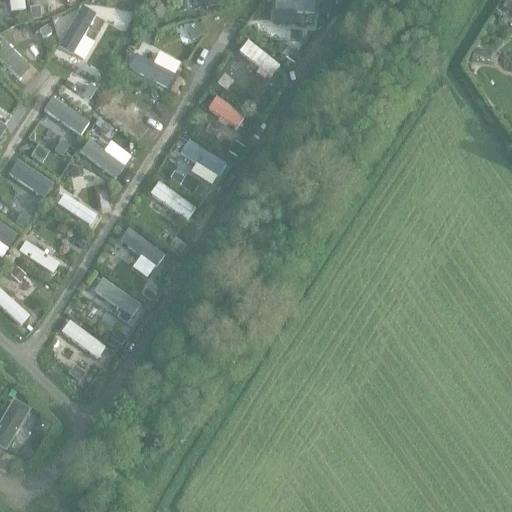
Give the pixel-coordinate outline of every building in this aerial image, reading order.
[(25,0),(9,0),(10,11),(26,9),(25,0)] [(164,0),(149,0),(151,14),(166,13),(164,0)] [(214,0),(203,2),(205,11),(217,8),(214,0)] [(275,0),(274,11),(317,13),(317,0),(275,0)] [(511,0),(507,0),(502,9),(511,15),(511,0)] [(96,41),(86,36),(98,12),(82,4),(60,47),(86,60),(96,41)] [(41,9),(31,10),(32,22),(42,21),(41,9)] [(195,27),(187,31),(192,42),(200,38),(195,27)] [(47,28),(39,32),(43,40),(51,36),(47,28)] [(0,38),(0,60),(21,80),(33,67),(1,38),(0,38)] [(239,53),(270,78),(280,65),(250,40),(239,53)] [(285,48),(278,55),(288,63),(294,56),(285,48)] [(474,51),(472,65),(486,67),(488,53),(474,51)] [(136,55),(129,72),(171,88),(182,61),(159,53),(155,62),(136,55)] [(89,87),(82,97),(89,102),(96,92),(89,87)] [(0,103),(6,110),(17,101),(8,90),(0,95),(0,103)] [(246,95),(240,103),(249,110),(255,102),(246,95)] [(217,97),(209,110),(240,128),(248,115),(217,97)] [(142,139),(152,127),(120,100),(110,112),(142,139)] [(78,134),(86,124),(56,102),(48,113),(78,134)] [(211,119),(204,130),(223,142),(230,131),(211,119)] [(106,124),(101,131),(107,136),(112,129),(106,124)] [(191,140),(176,162),(211,186),(226,164),(191,140)] [(62,143),(55,153),(62,158),(69,148),(62,143)] [(89,144),(84,157),(127,175),(133,162),(89,144)] [(233,145),(227,154),(237,161),(243,151),(233,145)] [(10,175),(46,198),(55,184),(19,161),(10,175)] [(82,169),(72,171),(74,179),(83,177),(82,169)] [(190,219),(198,206),(158,183),(151,196),(190,219)] [(198,188),(193,196),(204,203),(209,195),(198,188)] [(94,228),(101,218),(66,192),(59,203),(94,228)] [(23,215),(16,225),(24,231),(31,221),(23,215)] [(0,255),(3,258),(19,234),(0,221),(0,255)] [(128,229),(118,244),(160,272),(170,256),(128,229)] [(175,241),(170,248),(181,255),(186,248),(175,241)] [(57,273),(63,261),(26,242),(20,254),(57,273)] [(17,270),(11,277),(19,285),(26,278),(17,270)] [(2,287),(0,289),(0,304),(20,326),(30,317),(2,287)] [(147,291),(142,298),(153,305),(157,297),(147,291)] [(99,358),(107,346),(70,320),(62,332),(99,358)] [(116,333),(110,342),(121,349),(127,341),(116,333)] [(74,369),(69,376),(78,384),(84,376),(74,369)] [(15,399),(0,423),(0,445),(7,450),(32,410),(15,399)] [(28,449),(20,456),(27,464),(35,457),(28,449)]
